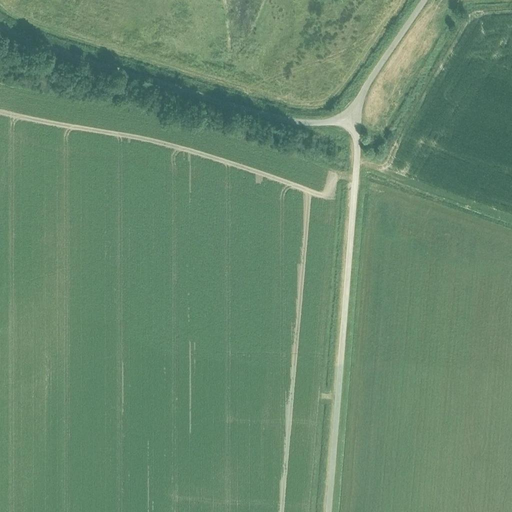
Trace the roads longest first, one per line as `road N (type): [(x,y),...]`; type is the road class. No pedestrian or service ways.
road 1 (unclassified): [(329,511),(356,118)]
road 2 (unclassified): [(0,26),(286,121),(356,118)]
road 3 (unclassified): [(425,0),(369,81),(356,118)]
